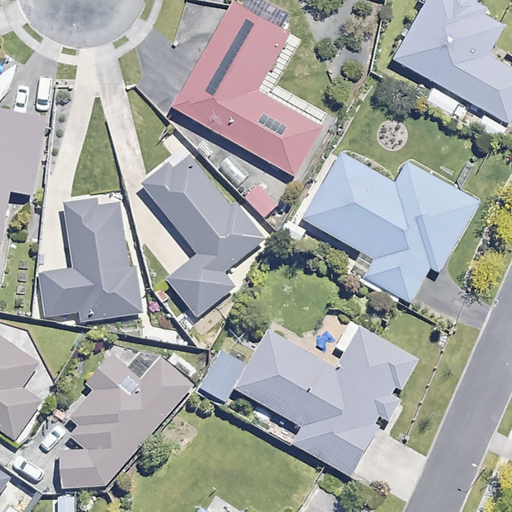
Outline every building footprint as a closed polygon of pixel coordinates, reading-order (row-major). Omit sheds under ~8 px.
[(238,0),(236,0),(172,106),(284,175),(317,121),(257,85),(290,31),(238,0)] [(511,21),(475,0),(436,0),(401,60),(511,124),(511,122),(511,62),(494,52),(511,21)] [(457,103),(432,89),(425,102),(450,115),(457,103)] [(48,119),(9,108),(0,142),(0,245),(14,194),(27,197),(48,119)] [(508,126),(483,112),(475,127),(500,141),(508,126)] [(182,150),(141,182),(198,254),(213,274),(254,242),(182,150)] [(339,150),(301,218),(369,257),(360,274),(405,300),(420,273),(429,278),(473,200),(400,159),(389,178),(339,150)] [(119,199),(63,201),(65,270),(44,270),(45,313),(78,312),(78,320),(114,319),(114,310),(133,310),(132,264),(120,264),(119,199)] [(227,291),(213,274),(198,254),(164,280),(193,318),(227,291)] [(250,363),(238,383),(305,423),(292,445),(352,481),(379,436),(364,428),(407,357),(364,331),(339,373),(270,331),(250,363)] [(0,427),(17,439),(43,402),(23,388),(39,365),(0,337),(0,427)] [(250,363),(225,347),(203,383),(228,399),(238,383),(250,363)] [(91,495),(184,379),(159,359),(145,375),(118,354),(101,375),(107,381),(77,419),(84,424),(73,437),(80,442),(58,468),(91,495)] [(0,495),(15,476),(0,464),(0,495)]
